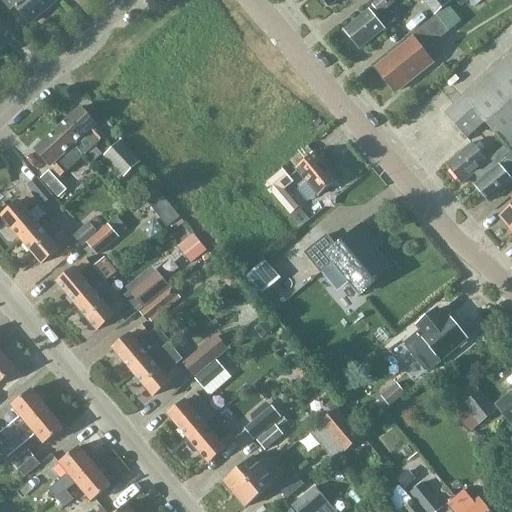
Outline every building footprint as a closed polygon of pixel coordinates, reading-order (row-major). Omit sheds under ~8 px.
[(7,0),(0,0),(0,7),(7,14),(15,7),(30,25),(57,0),(13,0),(11,3),(7,0)] [(360,49),(396,21),(387,11),(395,4),(391,0),(374,0),(365,8),(369,12),(344,31),(360,49)] [(451,3),(450,2),(448,0),(421,0),(434,16),(447,5),(448,6),(451,3)] [(462,22),(448,6),(447,5),(434,16),(410,37),(412,39),(376,69),(396,94),(434,63),(425,52),(449,33),(462,22)] [(511,54),(445,115),(467,139),(485,123),(505,146),(511,152),(511,151),(511,54)] [(96,127),(97,126),(80,107),(57,128),(82,158),(97,144),(105,136),(96,127)] [(60,178),(82,158),(57,128),(34,149),(51,168),(60,178)] [(103,156),(123,178),(141,161),(121,140),(103,156)] [(486,149),(480,154),(473,144),(446,166),(462,184),(474,174),(479,180),(511,152),(505,146),(493,156),(486,149)] [(511,151),(511,152),(479,180),(480,181),(475,186),(488,202),(511,183),(511,151)] [(294,170),(317,199),(338,183),(315,154),(294,170)] [(272,194),(289,215),(299,207),(284,190),(294,182),(282,169),(266,182),(272,189),(272,194)] [(40,178),(58,198),(66,190),(49,171),(40,178)] [(45,204),(54,196),(41,181),(31,189),(45,204)] [(40,226),(29,212),(39,204),(30,194),(20,202),(19,202),(1,218),(21,242),(40,226)] [(511,206),(499,217),(511,232),(511,206)] [(89,223),(72,237),(81,248),(87,243),(105,228),(96,217),(89,223)] [(109,225),(105,228),(87,243),(97,255),(119,237),(109,225)] [(62,232),(51,239),(40,226),(21,242),(42,266),(62,251),(60,250),(70,242),(62,232)] [(333,265),(359,297),(393,271),(377,251),(380,248),(362,226),(336,248),(327,237),(304,254),(321,274),(333,265)] [(207,250),(194,234),(181,244),(195,261),(207,250)] [(208,266),(214,260),(209,255),(203,260),(208,266)] [(102,261),(93,268),(86,260),(57,283),(77,307),(107,283),(105,281),(113,274),(102,261)] [(157,272),(131,294),(143,308),(155,298),(159,295),(162,293),(163,294),(170,288),(157,272)] [(224,281),(230,288),(238,282),(232,274),(224,281)] [(127,309),(118,298),(119,298),(107,283),(77,307),(98,331),(127,309)] [(162,293),(159,295),(170,307),(180,298),(171,287),(170,288),(163,294),(162,293)] [(143,308),(139,312),(148,323),(150,322),(151,323),(166,311),(155,298),(143,308)] [(292,343),(319,331),(309,309),(282,321),(292,343)] [(427,348),(440,363),(458,348),(461,349),(467,345),(467,341),(469,339),(450,317),(442,323),(433,311),(415,325),(420,331),(406,342),(417,355),(427,348)] [(253,328),(261,338),(273,329),(265,318),(253,328)] [(133,373),(168,344),(170,342),(157,327),(148,334),(141,326),(113,349),(133,373)] [(195,378),(222,355),(229,350),(216,335),(182,364),(195,378)] [(182,361),(168,344),(133,373),(153,397),(182,375),(175,366),(182,361)] [(0,386),(16,373),(0,354),(0,386)] [(304,378),(312,372),(300,358),(293,364),(304,378)] [(195,380),(202,389),(224,371),(217,362),(195,380)] [(331,389),(339,383),(335,377),(327,384),(331,389)] [(397,383),(377,400),(386,410),(405,393),(397,383)] [(496,412),(479,392),(472,383),(459,394),(445,405),(461,424),(471,416),(479,426),(496,412)] [(7,442),(47,411),(31,391),(11,407),(20,418),(1,434),(6,441),(7,442)] [(511,394),(505,399),(506,399),(496,407),(511,426),(511,394)] [(206,425),(216,417),(201,399),(191,407),(186,401),(169,416),(189,440),(206,425)] [(322,406),(330,416),(337,410),(339,408),(331,399),(322,406)] [(272,408),(246,430),(255,441),(281,418),(272,408)] [(361,439),(337,410),(330,416),(320,424),(344,453),(361,439)] [(7,442),(6,441),(0,445),(0,449),(8,459),(35,436),(44,447),(63,431),(47,411),(7,442)] [(226,449),(235,441),(236,440),(216,417),(189,440),(209,464),(226,449)] [(275,426),(279,431),(287,424),(283,419),(275,426)] [(275,426),(256,441),(264,450),(283,435),(279,431),(275,426)] [(75,484),(95,468),(78,448),(59,465),(67,475),(49,491),(56,501),(67,492),(75,485),(75,484)] [(24,479),(41,466),(28,451),(12,464),(24,479)] [(235,496),(274,462),(268,455),(258,462),(254,458),(223,482),(235,496)] [(286,475),(281,470),(274,462),(235,496),(246,509),(277,484),(286,475)] [(75,485),(91,504),(111,488),(95,468),(75,484),(75,485)] [(409,472),(398,481),(405,490),(416,481),(409,472)] [(424,511),(438,511),(443,508),(422,483),(409,494),(424,511)] [(315,486),(291,506),(296,511),(320,511),(330,504),(315,486)] [(474,502),(465,491),(466,491),(465,489),(454,498),(455,499),(466,511),(489,511),(479,499),(474,502)] [(63,508),(73,500),(67,492),(56,501),(63,508)] [(466,511),(455,499),(446,506),(451,511),(466,511)] [(403,511),(422,511),(414,501),(402,510),(403,511)]
